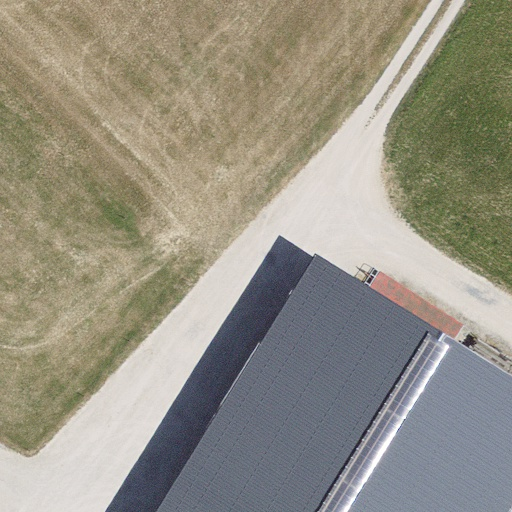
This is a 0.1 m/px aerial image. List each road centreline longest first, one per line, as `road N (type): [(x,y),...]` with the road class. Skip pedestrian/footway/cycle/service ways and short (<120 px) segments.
road 1 (track): [(93,511),(320,204),(448,0)]
road 2 (track): [(320,204),(511,330)]
